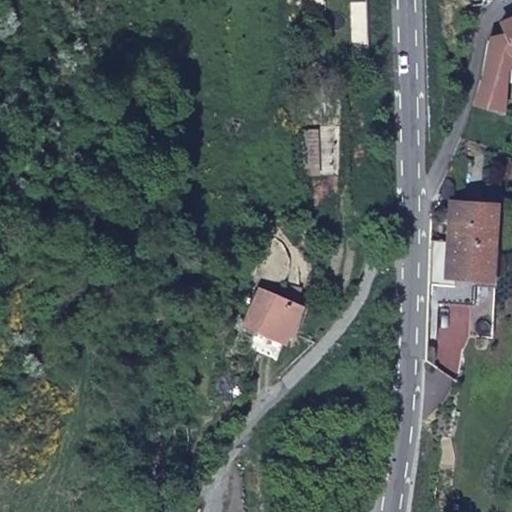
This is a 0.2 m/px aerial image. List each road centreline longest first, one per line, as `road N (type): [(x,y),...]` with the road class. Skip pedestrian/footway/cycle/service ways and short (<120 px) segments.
road 1 (secondary): [(390,511),(406,414),(413,220)]
road 2 (unclassified): [(511,0),(413,220)]
road 3 (secondary): [(413,220),(409,0)]
